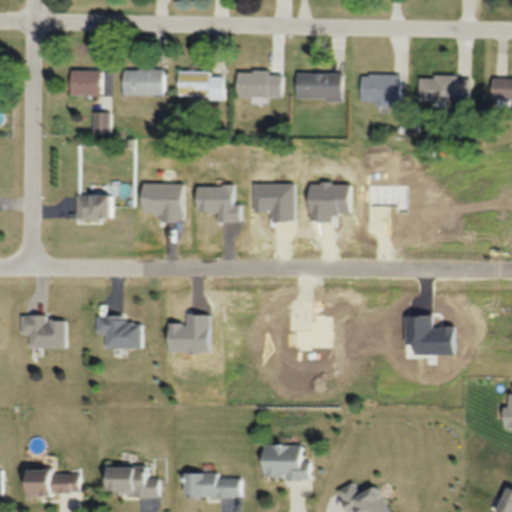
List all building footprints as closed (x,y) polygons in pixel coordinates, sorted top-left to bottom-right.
[(70,94),(102,94),(102,68),(70,68),(70,94)] [(123,68),(123,94),(165,94),(165,68),(123,68)] [(178,97),(225,97),(225,70),(178,70),(178,97)] [(284,70),(238,70),(238,96),(284,96),(284,70)] [(296,99),(344,99),(344,72),(296,72),(296,99)] [(402,103),(402,74),(362,73),(361,102),(402,103)] [(471,100),(471,75),(420,75),(420,100),(471,100)] [(511,76),(493,76),(493,101),(511,100),(511,76)] [(94,131),(110,131),(110,112),(94,112),(94,131)] [(76,193),(76,218),(112,218),(112,193),(76,193)] [(96,314),(96,332),(105,332),(105,348),(142,348),(142,320),(124,320),(124,314),(96,314)] [(66,316),(21,316),(21,335),(29,335),(29,348),(66,348),(66,316)] [(312,478),(312,460),(303,460),(303,444),(262,443),(262,477),(312,478)] [(104,466),(104,495),(161,495),(161,477),(150,477),(150,466),(104,466)] [(21,493),(82,492),(82,470),(21,471),(21,493)] [(183,496),(243,496),(243,473),(183,473),(183,496)] [(389,511),(374,484),(359,493),(352,481),(338,489),(350,511),(389,511)] [(494,511),(511,511),(511,487),(505,485),(494,511)]
